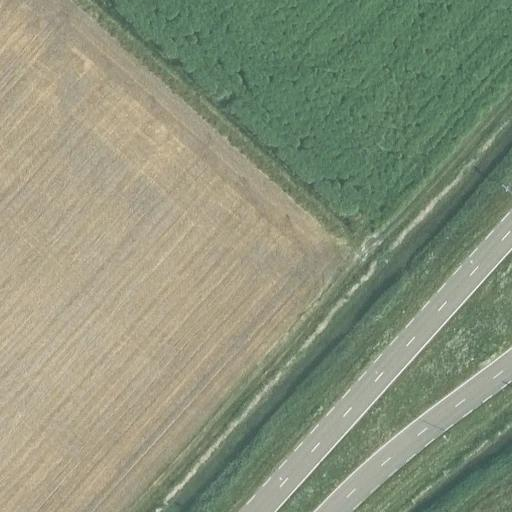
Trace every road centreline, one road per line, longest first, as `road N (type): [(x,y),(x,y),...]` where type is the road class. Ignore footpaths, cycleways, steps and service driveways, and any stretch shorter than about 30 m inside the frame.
road 1 (secondary): [(511,229),(258,511)]
road 2 (secondary): [(328,511),(511,362)]
